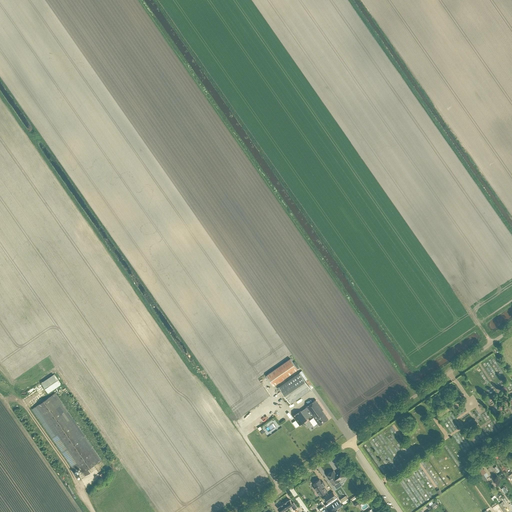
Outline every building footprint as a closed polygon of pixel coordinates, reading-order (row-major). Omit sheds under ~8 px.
[(298,369),(291,358),(266,375),(274,386),(298,369)] [(279,386),(290,403),(312,388),(300,371),(279,386)] [(53,374),(41,382),(47,392),(60,384),(53,374)] [(54,393),(33,408),(74,469),(79,466),(82,471),(80,472),(81,473),(83,472),(85,475),(90,472),(88,468),(101,459),(54,393)] [(316,399),(306,406),(306,407),(301,411),(300,410),(293,415),(296,420),(293,422),(296,427),(307,419),(312,415),(319,425),(328,419),(322,410),(323,409),(316,399)] [(481,464),(476,467),(479,473),(484,470),(481,464)] [(336,473),(334,470),(332,471),(331,471),(329,473),(328,474),(327,475),(333,485),(340,480),(340,479),(345,476),(341,470),(336,473)] [(316,486),(314,487),(316,490),(318,489),(322,495),(326,491),(323,486),(325,484),(323,481),(322,482),(319,479),(314,483),(316,486)] [(333,491),(324,497),(328,502),(336,496),(333,491)] [(347,496),(341,500),(344,504),(349,500),(347,496)] [(284,503),(287,508),(291,505),(294,509),(297,507),(293,502),(292,503),(290,499),(284,503)] [(509,506),(505,501),(500,503),(504,509),(509,506)] [(280,511),(284,511),(283,511),(287,508),(284,503),(278,507),(281,511),(280,511)]
